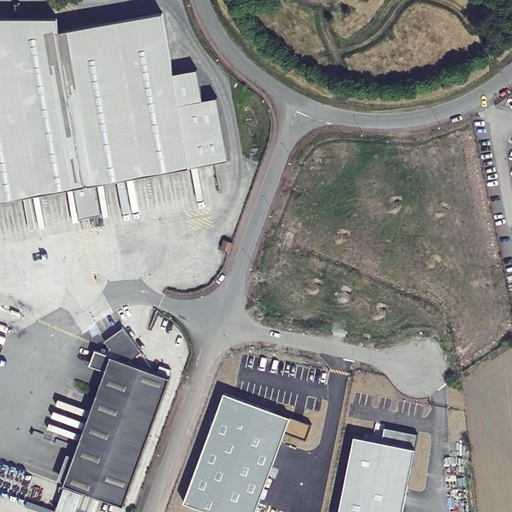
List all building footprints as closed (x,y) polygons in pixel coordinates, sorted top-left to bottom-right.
[(53,19),(0,18),(0,200),(72,187),(77,217),(97,213),(92,184),(186,167),(225,160),(213,98),(200,100),(194,70),(169,74),(159,14),(55,32),(53,19)] [(485,65),(489,73),(511,59),(511,55),(509,51),(485,65)] [(225,160),(186,167),(191,196),(230,189),(225,160)] [(218,242),(227,245),(230,236),(221,233),(218,242)] [(57,473),(117,495),(165,366),(124,354),(123,353),(134,346),(118,320),(99,332),(104,340),(102,344),(89,340),(84,354),(99,359),(68,445),(58,471),(57,473)] [(184,500),(216,511),(254,511),(285,430),(289,432),(289,433),(306,440),(311,425),(224,392),(184,500)] [(339,511),(402,511),(417,435),(385,428),(382,442),(354,437),(339,511)] [(68,445),(60,443),(51,468),(58,471),(68,445)]
